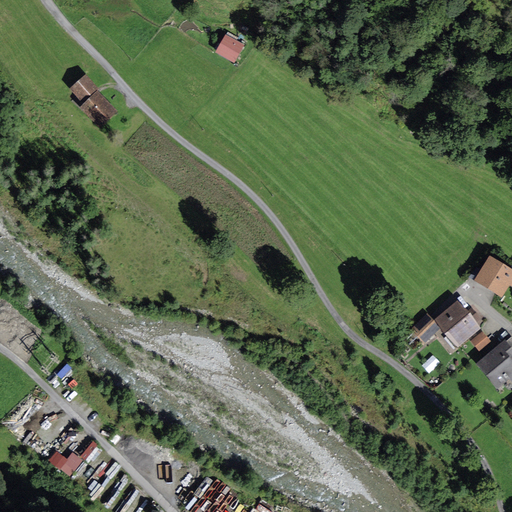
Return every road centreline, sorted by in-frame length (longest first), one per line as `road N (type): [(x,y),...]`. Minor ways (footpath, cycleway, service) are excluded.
road 1 (track): [(503,511),(476,448),(432,398),(331,312),(266,207),(160,124),(45,0)]
road 2 (track): [(175,511),(0,347)]
